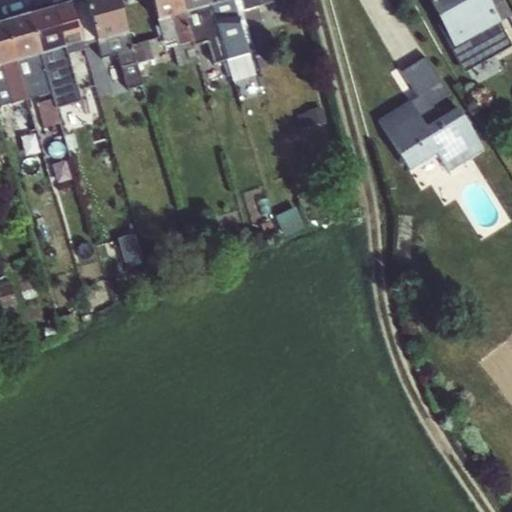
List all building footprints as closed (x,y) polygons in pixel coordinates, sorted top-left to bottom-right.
[(83,0),(84,1),(94,44),(100,63),(115,58),(118,70),(119,70),(130,105),(145,100),(117,0),(83,0)] [(196,64),(193,47),(179,0),(148,0),(163,49),(166,51),(171,49),(178,69),(196,64)] [(179,0),(193,47),(211,45),(221,41),(209,0),(179,0)] [(218,65),(253,55),(238,0),(235,0),(209,0),(221,41),(211,45),(218,65)] [(238,0),(253,55),(255,60),(270,55),(258,8),(283,1),(282,0),(238,0)] [(487,0),(427,0),(465,73),(511,46),(494,12),(487,0)] [(84,47),(94,44),(84,1),(55,9),(54,7),(28,14),(50,94),(64,90),(66,96),(94,88),(84,47)] [(28,14),(3,22),(26,101),(50,94),(28,14)] [(0,107),(0,108),(26,101),(3,22),(0,22),(0,107)] [(457,109),(438,119),(432,107),(449,96),(425,58),(401,72),(416,98),(378,123),(409,173),(436,155),(448,174),(483,152),(457,109)]
